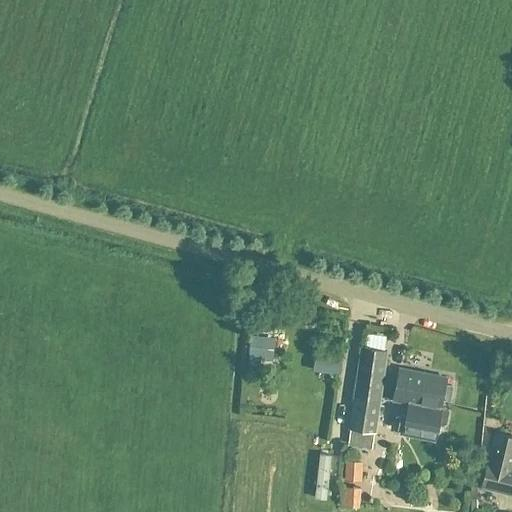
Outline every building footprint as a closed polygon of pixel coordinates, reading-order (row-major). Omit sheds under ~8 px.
[(355,398),(380,401),(387,351),(361,347),(355,398)] [(318,364),(343,365),(343,353),(318,352),(318,364)] [(400,371),(395,399),(415,403),(438,408),(439,405),(440,399),(451,402),(454,387),(443,385),(444,380),(413,373),(413,374),(400,371)] [(380,401),(355,398),(350,429),(376,432),(380,401)] [(446,406),(439,405),(438,408),(415,403),(414,408),(408,407),(403,432),(434,438),(437,424),(442,426),(446,423),(449,410),(446,406)] [(511,437),(496,434),(489,464),(488,463),(482,488),(511,494),(511,437)] [(373,480),(362,479),(363,461),(346,460),(345,479),(362,480),(362,488),(361,488),(359,508),(369,509),(370,503),(371,503),(373,480)]
